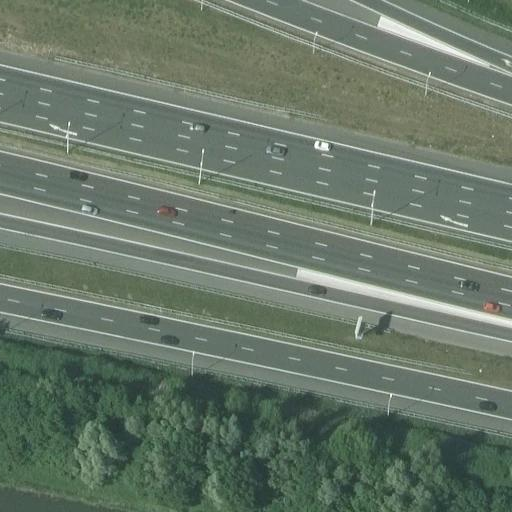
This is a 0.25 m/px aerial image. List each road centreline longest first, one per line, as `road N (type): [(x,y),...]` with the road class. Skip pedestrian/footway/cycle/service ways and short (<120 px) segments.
road 1 (motorway): [(0,179),(511,304)]
road 2 (motorway): [(511,209),(0,91)]
road 3 (motorway): [(0,223),(511,334)]
road 4 (motorway): [(0,300),(511,408)]
road 5 (motorway): [(511,87),(364,43),(259,0)]
road 6 (motorway): [(511,84),(358,0)]
